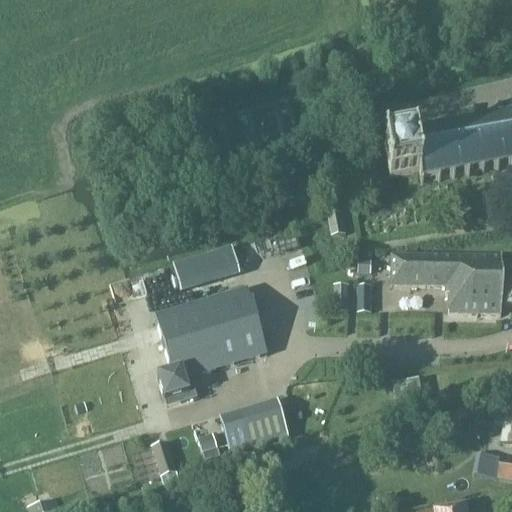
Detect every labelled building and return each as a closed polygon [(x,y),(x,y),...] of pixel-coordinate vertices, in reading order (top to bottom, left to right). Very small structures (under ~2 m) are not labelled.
[(415,147),(384,152),(389,183),(418,178),(420,186),(511,169),(511,119),(413,138),(415,147)] [(340,216),(329,218),(326,219),(330,241),(345,238),(340,216)] [(230,250),(172,268),(180,296),(238,278),(230,250)] [(500,309),(511,308),(511,268),(500,269),(500,259),(390,258),(389,291),(429,291),(429,298),(448,299),(448,318),(500,319),(500,309)] [(295,263),(279,267),(282,279),(297,275),(295,263)] [(107,304),(137,292),(129,273),(99,285),(107,304)] [(347,289),(333,288),(332,316),(347,316),(347,289)] [(370,289),(357,289),(356,316),(370,316),(370,289)] [(187,396),(183,381),(266,357),(247,292),(155,318),(171,375),(156,379),(163,403),(187,396)] [(423,414),(417,382),(392,387),(397,418),(423,414)] [(288,441),(278,408),(220,426),(229,459),(288,441)] [(503,427),(511,428),(511,409),(506,408),(505,412),(496,411),(493,427),(503,429),(503,427)] [(511,448),(511,428),(503,427),(503,429),(499,446),(511,448)] [(206,452),(221,450),(218,430),(204,432),(206,452)] [(126,448),(132,482),(163,477),(157,443),(126,448)] [(496,482),(511,484),(511,463),(485,459),(482,479),(496,482)]
